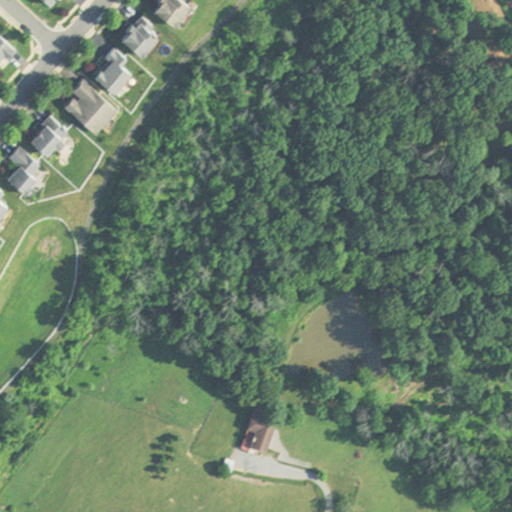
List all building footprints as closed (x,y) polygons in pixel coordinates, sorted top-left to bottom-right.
[(65,0),(48,0),(58,9),(65,0)] [(155,0),(152,5),(173,19),(187,0),(155,0)] [(120,35),(139,51),(157,30),(146,23),(151,17),(141,8),(120,35)] [(173,33),(152,14),(131,38),(152,56),(173,33)] [(0,29),(18,43),(9,53),(5,50),(0,54),(0,29)] [(114,42),(107,52),(111,55),(104,64),(101,62),(95,71),(113,86),(135,63),(125,53),(114,42)] [(66,100),(94,126),(116,101),(84,72),(73,87),(80,92),(78,95),(72,93),(66,100)] [(31,135),(46,148),(68,127),(50,111),(31,135)] [(10,154),(18,162),(8,174),(22,185),(42,159),(39,157),(20,142),(10,154)] [(0,184),(4,187),(0,191),(0,193),(9,202),(0,213),(0,184)] [(290,416),(266,407),(253,442),(276,451),(290,416)]
